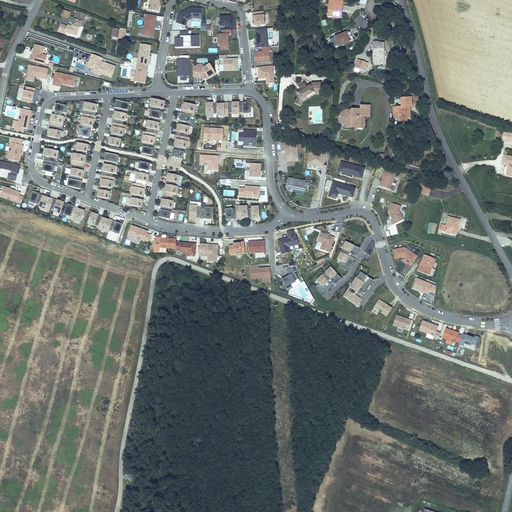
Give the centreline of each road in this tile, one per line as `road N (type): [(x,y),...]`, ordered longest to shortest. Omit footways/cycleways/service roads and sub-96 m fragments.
road 1 (track): [(511,381),(162,259),(153,275),(118,511)]
road 2 (unknown): [(336,74),(286,82),(286,122),(298,133),(409,161),(499,164)]
road 3 (tertiary): [(401,0),(432,116),(511,273)]
road 4 (residential): [(86,200),(34,178),(42,113),(54,98),(107,96)]
road 5 (residential): [(510,325),(438,316),(398,294),(389,276)]
road 6 (residential): [(251,91),(271,111),(271,184),(289,215)]
road 7 (residential): [(175,92),(149,219)]
road 8 (residential): [(270,227),(222,231),(149,219)]
road 9 (residential): [(251,91),(237,8),(202,0)]
